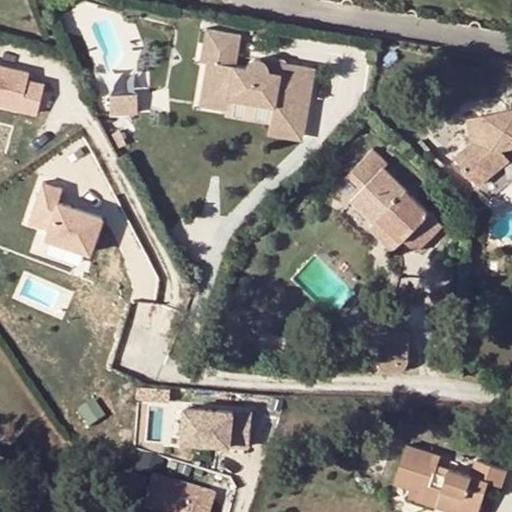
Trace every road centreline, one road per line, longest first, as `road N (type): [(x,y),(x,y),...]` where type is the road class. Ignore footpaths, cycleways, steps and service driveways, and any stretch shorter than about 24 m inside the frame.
road 1 (unknown): [(511,420),(170,377)]
road 2 (residential): [(289,0),(511,49)]
